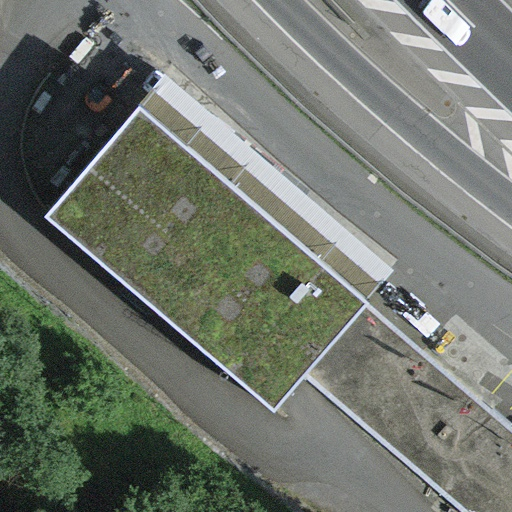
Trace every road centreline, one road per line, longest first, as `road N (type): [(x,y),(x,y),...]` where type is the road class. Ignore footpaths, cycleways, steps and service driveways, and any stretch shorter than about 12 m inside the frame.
road 1 (unclassified): [(511,315),(333,171),(151,0)]
road 2 (motorway): [(278,0),(511,206)]
